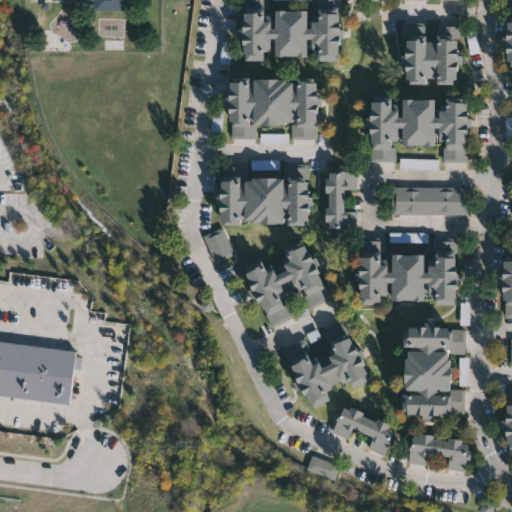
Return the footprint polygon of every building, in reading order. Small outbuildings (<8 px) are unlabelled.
[(132,0),(132,10),(95,10),(95,0),(132,0)] [(242,0),(271,0),(271,9),(318,9),(318,6),(339,6),(340,56),(266,57),(266,59),(243,59),(242,0)] [(457,35),(459,82),(406,84),(405,37),(457,35)] [(317,79),(317,137),(294,136),(294,124),(257,124),(257,137),(228,136),(229,78),(317,79)] [(372,160),(371,99),(398,99),(398,98),(436,98),(436,106),(446,106),(446,99),(469,99),(469,160),(445,160),(445,144),(399,144),(399,160),(372,160)] [(403,170),(441,170),(441,161),(403,161),(403,170)] [(358,170),(358,188),(346,188),(346,209),(358,209),(358,228),(326,228),(326,170),(358,170)] [(309,178),(308,223),(220,222),(220,177),(309,178)] [(394,185),(470,185),(470,213),(394,213),(394,185)] [(207,236),(217,264),(237,257),(226,229),(207,236)] [(431,234),(392,234),(392,246),(431,246),(431,234)] [(460,237),(458,302),(359,299),(361,237),(389,237),(389,251),(435,252),(436,236),(460,237)] [(333,299),(311,307),(304,289),(289,295),(298,316),(270,328),(247,271),(265,263),(268,270),(289,261),(284,249),(308,239),(333,299)] [(511,314),(502,314),(502,256),(511,256),(511,314)] [(42,296),(19,296),(19,309),(42,309),(42,296)] [(467,414),(406,413),(406,326),(469,326),(469,352),(452,351),(452,387),(467,388),(467,414)] [(291,365),(310,356),(314,364),(328,358),(327,356),(335,352),(331,343),(352,334),(372,379),(354,387),(351,380),(330,388),(334,397),(309,408),(291,365)] [(113,352),(82,352),(82,364),(113,364),(113,352)] [(397,423),(386,453),(369,447),(373,435),(353,428),(351,436),(335,431),(344,405),(397,423)] [(466,468),(448,467),(450,455),(429,453),(428,464),(410,462),(413,432),(469,438),(466,468)] [(310,471),(336,481),(341,468),(314,458),(310,471)]
